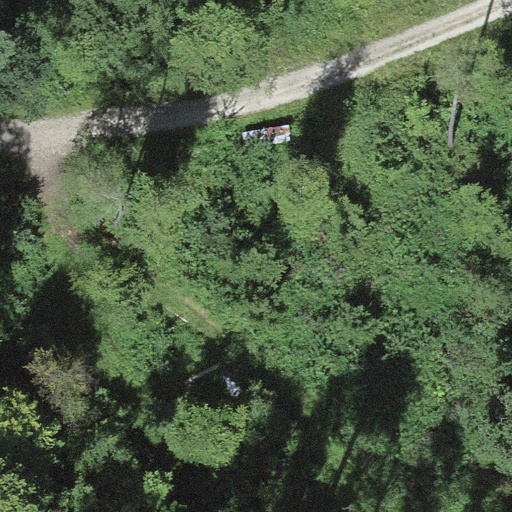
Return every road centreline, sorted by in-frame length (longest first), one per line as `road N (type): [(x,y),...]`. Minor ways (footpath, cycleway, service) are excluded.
road 1 (track): [(0,130),(67,123),(342,59),(502,0)]
road 2 (track): [(67,123),(90,224),(219,341),(375,458)]
